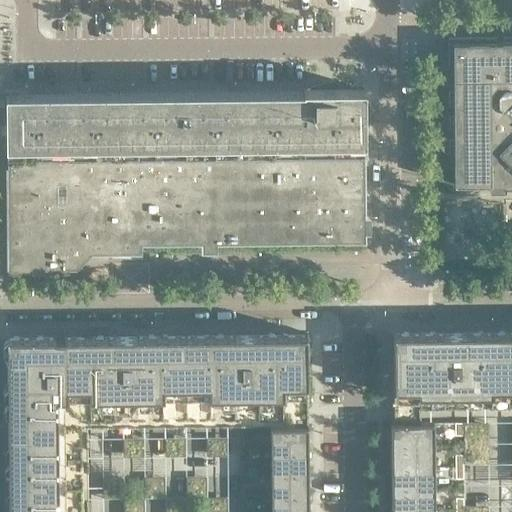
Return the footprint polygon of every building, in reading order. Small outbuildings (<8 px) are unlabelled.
[(511,36),(448,38),(448,66),(454,66),(454,77),(453,77),(453,78),(454,78),(454,86),(453,86),(453,91),(449,91),(449,92),(449,106),(453,106),(453,115),(449,115),(449,130),(453,130),(453,139),(449,139),(449,154),(454,154),(454,184),(489,183),(489,189),(505,189),(505,186),(511,185),(511,36)] [(364,140),(364,126),(364,88),(303,89),(303,95),(5,98),(6,145),(8,145),(126,144),(127,246),(141,245),(141,244),(154,243),(153,143),(180,143),(225,142),(270,142),(315,141),(362,140),(364,140)] [(365,242),(364,155),(363,155),(362,140),(315,141),(316,242),(364,241),(364,242),(365,242)] [(316,242),(315,141),(270,142),(271,242),(316,242)] [(226,243),(225,142),(180,143),(181,243),(226,243)] [(271,242),(270,142),(225,142),(226,243),(271,242)] [(181,243),(180,143),(153,143),(154,243),(181,243)] [(127,246),(126,144),(8,145),(8,160),(6,160),(6,168),(5,168),(6,203),(67,202),(68,244),(111,244),(111,246),(127,246)] [(68,244),(67,202),(6,203),(6,274),(68,273),(68,263),(68,244)] [(511,330),(393,332),(393,388),(417,388),(417,393),(492,392),(492,387),(511,387),(511,330)] [(307,375),(307,333),(65,336),(66,397),(307,394),(307,375)] [(57,511),(57,397),(66,397),(65,336),(6,336),(7,407),(7,447),(8,466),(8,471),(8,487),(8,501),(8,511),(57,511)] [(433,422),(393,422),(390,422),(390,428),(390,433),(390,446),(433,445),(433,422)] [(251,438),(251,426),(242,426),(242,438),(251,438)] [(308,440),(308,426),(270,426),(270,449),(308,449),(308,445),(308,440)] [(434,467),(433,445),(390,446),(390,458),(390,463),(390,467),(434,467)] [(308,466),(308,461),(308,449),(270,449),(270,471),(308,470),(308,466)] [(251,459),(242,459),(242,471),(251,471),(251,459)] [(434,488),(434,467),(390,467),(390,471),(390,476),(391,489),(434,488)] [(308,483),(308,470),(270,471),(271,492),(308,492),(308,488),(308,483)] [(251,483),(251,471),(242,471),(242,483),(251,483)] [(434,510),(434,488),(391,489),(391,501),(391,506),(391,510),(434,510)] [(308,505),(308,492),(271,492),(270,511),(308,511),(308,510),(308,505)] [(251,511),(251,503),(242,503),(242,511),(251,511)]
